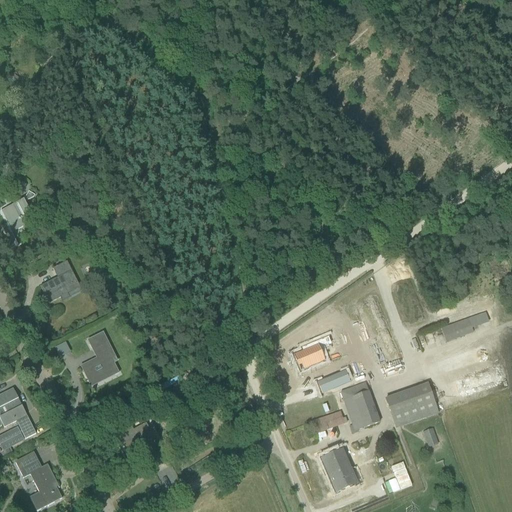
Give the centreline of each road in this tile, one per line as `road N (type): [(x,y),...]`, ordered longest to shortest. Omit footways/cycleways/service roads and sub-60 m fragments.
road 1 (track): [(252,348),(511,163)]
road 2 (residential): [(104,511),(0,283)]
road 3 (residential): [(145,511),(276,441)]
